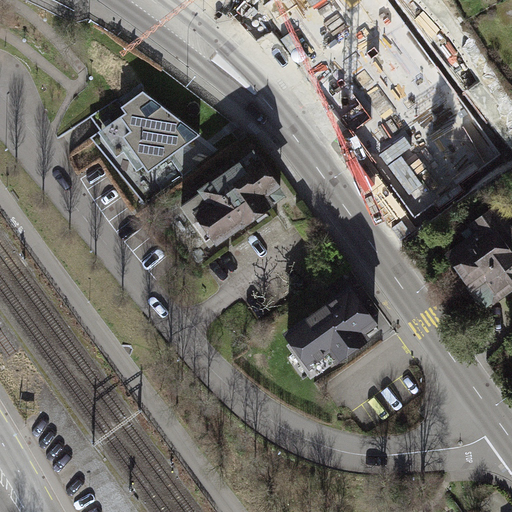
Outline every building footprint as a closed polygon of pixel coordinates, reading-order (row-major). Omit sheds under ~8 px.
[(360,0),(371,18),(401,0),(360,0)] [(420,122),(431,114),(455,150),(498,122),(457,59),(402,94),(420,122)] [(138,90),(118,105),(123,112),(96,132),(113,155),(120,150),(133,168),(139,164),(144,171),(197,133),(138,90)] [(262,151),(181,205),(213,252),(294,198),(262,151)] [(511,219),(504,207),(441,247),(489,313),(511,297),(511,219)] [(358,284),(288,331),(320,379),(390,331),(358,284)]
